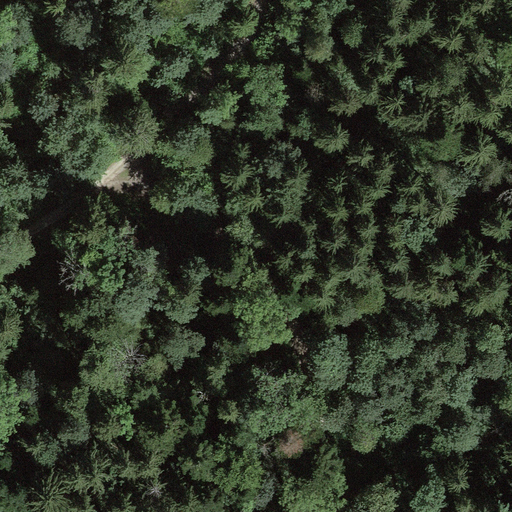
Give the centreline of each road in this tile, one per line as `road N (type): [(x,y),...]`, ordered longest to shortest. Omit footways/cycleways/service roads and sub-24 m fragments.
road 1 (track): [(0,235),(150,152),(277,301),(332,511)]
road 2 (track): [(260,0),(240,64),(150,152)]
